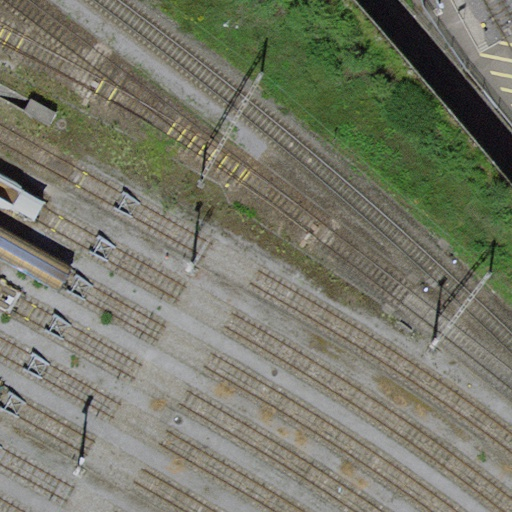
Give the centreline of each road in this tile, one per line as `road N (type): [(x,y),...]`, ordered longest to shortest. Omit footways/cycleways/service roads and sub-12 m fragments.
road 1 (motorway): [(55,0),(125,69),(398,387),(494,511)]
road 2 (motorway): [(511,301),(257,0)]
